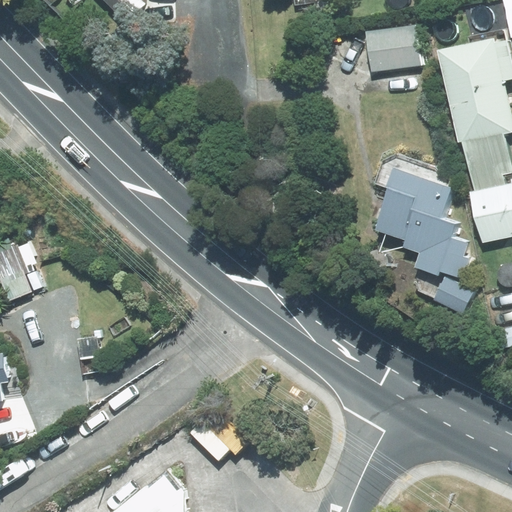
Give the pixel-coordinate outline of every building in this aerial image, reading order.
[(418,28),(368,35),(373,74),(423,67),(418,28)] [(467,143),(478,194),(475,194),(486,245),(511,239),(511,161),(506,135),(511,133),(511,106),(507,85),(511,83),(511,47),(511,43),(499,46),(498,41),(442,53),(461,144),(467,143)] [(409,242),(407,249),(422,255),(417,269),(441,277),(442,274),(464,281),(471,261),(465,258),(470,246),(453,240),(458,226),(445,221),(456,189),(395,168),(388,188),(393,191),(379,231),(409,242)] [(26,253),(0,264),(0,268),(7,284),(34,273),(26,253)] [(435,302),(464,317),(476,293),(448,279),(435,302)] [(0,317),(0,402),(13,401),(9,381),(18,380),(15,355),(6,356),(0,317)] [(101,334),(79,335),(81,363),(103,362),(101,334)] [(192,511),(189,492),(171,470),(120,511),(192,511)]
